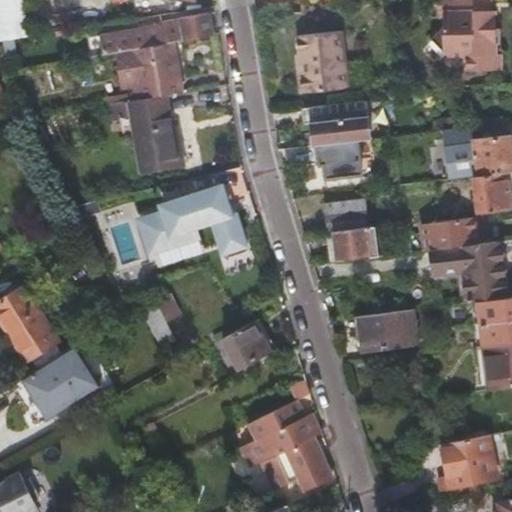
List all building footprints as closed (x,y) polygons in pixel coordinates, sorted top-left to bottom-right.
[(21,0),(0,0),(0,40),(29,36),(21,0)] [(490,0),(436,0),(437,12),(442,12),(443,25),(430,38),(447,55),(466,55),(466,70),(501,69),(501,54),(504,50),(495,42),(494,10),(491,10),(490,0)] [(182,40),(212,35),(209,17),(208,13),(179,18),(180,22),(166,24),(163,24),(119,31),(122,50),(127,49),(163,43),(179,41),(182,40)] [(296,78),(297,96),(344,93),(339,33),(295,38),(298,66),(302,66),(303,77),(296,78)] [(122,50),(113,51),(119,87),(128,86),(133,85),(136,100),(165,95),(186,91),(184,74),(178,76),(174,53),(180,52),(179,41),(163,43),(127,49),(122,50)] [(184,74),(180,52),(174,53),(178,76),(184,74)] [(101,98),(103,106),(105,106),(136,100),(133,85),(128,86),(129,92),(101,98)] [(136,100),(105,106),(107,120),(130,116),(141,171),(183,163),(177,130),(172,131),(165,95),(136,100)] [(367,139),(362,101),(297,108),(298,125),(306,124),(309,146),(316,145),(355,141),(367,139)] [(492,137),(490,125),(470,128),(472,145),(476,177),(506,173),(511,172),(511,166),(509,136),(492,137)] [(472,145),(470,128),(442,131),(444,148),(472,145)] [(360,174),(355,141),(316,145),(318,164),(323,163),(325,178),(360,174)] [(510,210),(506,173),(476,177),(472,177),(476,214),(510,210)] [(153,247),(153,248),(200,236),(197,226),(214,221),(225,258),(241,253),(246,252),(235,213),(230,215),(222,190),(216,192),(215,189),(162,204),(164,211),(139,217),(146,244),(148,244),(149,248),(153,247)] [(323,203),(326,228),(367,223),(364,198),(323,203)] [(421,225),(424,249),(461,244),(458,220),(421,225)] [(400,254),(411,253),(407,222),(393,224),(395,241),(398,241),(400,254)] [(371,226),(333,231),(337,261),(374,257),(371,226)] [(502,271),(498,242),(431,250),(434,274),(463,271),(464,276),(502,271)] [(502,271),(464,276),(467,302),(477,301),(505,297),(502,271)] [(0,297),(0,320),(27,361),(57,341),(20,285),(0,297)] [(511,296),(505,297),(477,301),(480,322),(511,318),(511,296)] [(175,341),(155,302),(141,309),(161,347),(175,341)] [(417,342),(412,309),(359,316),(363,349),(417,342)] [(511,318),(480,322),(483,346),(511,341),(511,318)] [(269,350),(254,321),(224,338),(239,367),(269,350)] [(511,341),(483,346),(488,390),(511,386),(511,341)] [(75,348),(12,389),(22,402),(34,396),(49,418),(99,386),(75,348)] [(309,394),(306,383),(292,390),(296,401),(297,400),(309,394)] [(296,401),(247,425),(255,441),(305,418),(297,400),(296,401)] [(305,418),(255,441),(240,449),(250,468),(261,463),(274,491),(298,480),(304,493),(325,483),(323,479),(332,475),(320,450),(314,437),(321,434),(312,414),(305,418)] [(486,436),(441,445),(448,481),(463,477),(465,483),(496,478),(486,436)] [(0,511),(34,511),(32,507),(37,504),(17,467),(0,476),(0,511)] [(511,511),(511,502),(497,507),(497,511),(511,511)]
